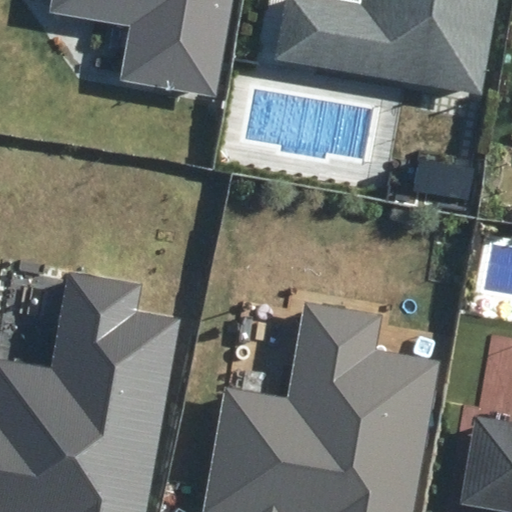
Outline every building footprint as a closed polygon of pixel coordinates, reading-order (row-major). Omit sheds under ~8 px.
[(121,78),(213,95),(230,0),(51,0),(50,11),(130,26),(121,78)] [(362,0),(361,5),(335,0),(286,0),(276,57),(482,95),(499,0),(362,0)] [(146,511),(179,322),(136,315),(141,287),(67,274),(52,365),(0,356),(0,511),(146,511)] [(374,320),(294,305),(279,395),(213,383),(189,511),(407,511),(433,368),(368,357),(374,320)] [(511,511),(511,424),(477,419),(462,504),(507,511),(506,511),(511,511)]
